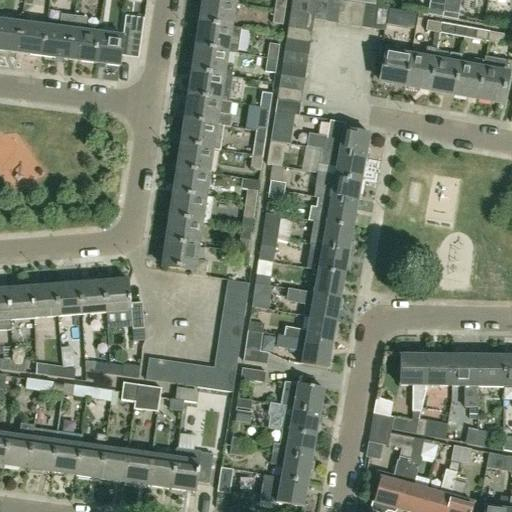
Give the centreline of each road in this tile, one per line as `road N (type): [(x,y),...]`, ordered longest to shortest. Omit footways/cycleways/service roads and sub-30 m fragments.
road 1 (residential): [(322,511),(372,301),(511,306)]
road 2 (residential): [(511,131),(341,98),(337,38)]
road 3 (residential): [(153,82),(0,64)]
road 4 (residential): [(126,225),(153,82)]
road 5 (residential): [(130,511),(0,493)]
road 6 (residential): [(126,225),(141,274),(186,336)]
road 7 (residential): [(0,240),(126,225)]
